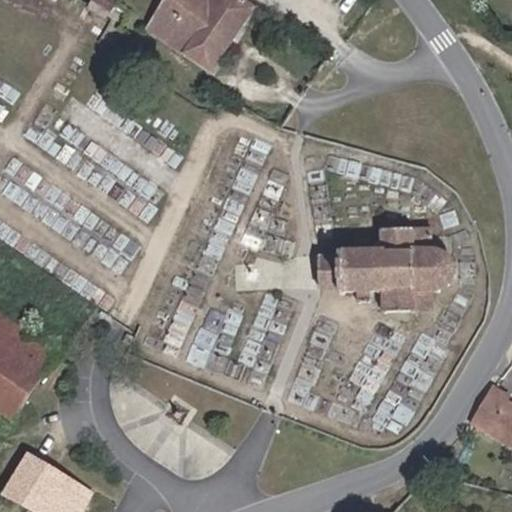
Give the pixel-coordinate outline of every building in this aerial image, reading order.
[(95,0),(93,5),(106,15),(119,22),(133,0),(95,0)] [(133,0),(119,22),(208,81),(254,15),(233,0),(133,0)] [(106,15),(93,5),(87,16),(99,24),(106,15)] [(357,235),(345,236),(345,248),(333,248),(330,255),(318,256),(318,291),(342,291),(345,298),(358,297),(362,291),(379,291),(380,313),(425,310),(424,284),(432,283),(439,280),(444,274),(444,273),(446,267),(445,259),(442,251),(435,246),(423,246),(421,223),(370,225),(371,248),(359,249),(357,235)] [(0,416),(13,426),(54,356),(0,322),(0,416)] [(491,395),(480,422),(511,431),(511,397),(508,396),(510,390),(495,384),(491,395)] [(0,496),(25,511),(40,511),(57,478),(2,445),(0,447),(0,496)] [(82,511),(89,497),(57,478),(40,511),(82,511)]
